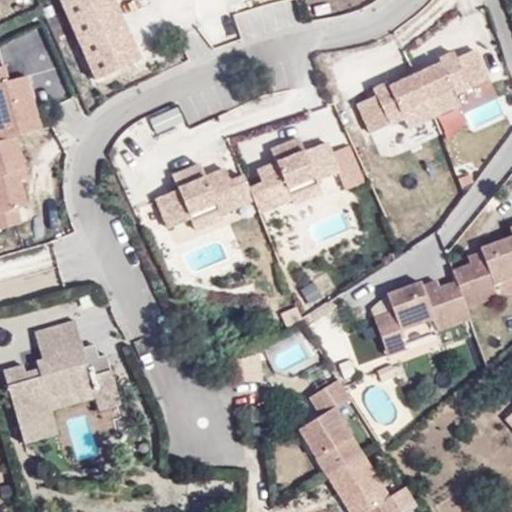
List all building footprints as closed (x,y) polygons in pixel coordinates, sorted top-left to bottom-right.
[(114,0),(59,0),(95,79),(140,58),(114,0)] [(440,64),(430,69),(415,76),(426,101),(451,89),(454,95),(487,80),(474,50),(455,59),(453,53),(438,60),(440,64)] [(0,137),(11,134),(37,127),(23,74),(5,79),(1,63),(0,63),(0,137)] [(427,64),(413,71),(415,76),(430,69),(427,64)] [(401,83),(415,76),(413,71),(398,77),(401,83)] [(371,133),(404,118),(402,112),(426,101),(415,76),(401,83),(390,88),(388,83),(373,90),(376,96),(358,104),(371,133)] [(451,89),(426,101),(429,107),(454,95),(451,89)] [(429,107),(426,101),(402,112),(404,118),(429,107)] [(183,120),(177,106),(150,118),(156,132),(183,120)] [(20,166),(11,134),(0,137),(0,224),(17,220),(13,206),(22,203),(15,177),(13,168),(20,166)] [(258,211),(291,197),(292,197),(287,186),(314,175),(316,180),(338,171),(326,140),(304,150),(299,151),(297,146),(301,145),(298,137),(270,149),(276,161),(256,169),(262,182),(248,187),(253,198),(258,211)] [(248,187),(243,175),(230,180),(225,167),(205,175),(200,162),(172,174),(175,182),(179,180),(181,185),(177,187),(155,196),(167,226),(189,217),(187,212),(214,201),(219,212),(220,211),(253,198),(248,187)] [(20,166),(13,168),(15,177),(23,175),(20,166)] [(292,202),(321,190),(316,180),(314,175),(287,186),(292,197),(291,197),(292,202)] [(432,188),(436,203),(455,198),(451,182),(432,188)] [(187,212),(189,217),(194,228),(222,216),(220,211),(219,212),(214,201),(187,212)] [(511,232),(511,233),(511,232),(511,239),(483,248),(485,255),(449,268),(452,279),(423,290),(420,282),(389,293),(395,314),(377,319),(387,349),(404,343),(399,327),(433,315),(437,327),(465,316),(462,305),(493,294),(491,287),(511,277),(511,232)] [(310,302),(322,294),(315,282),(302,290),(310,302)] [(92,374),(110,369),(105,353),(97,355),(85,358),(82,346),(74,318),(33,330),(41,357),(35,359),(37,367),(24,371),(22,363),(2,368),(23,442),(43,437),(36,413),(51,409),(47,397),(95,383),(92,374)] [(85,358),(97,355),(94,342),(82,346),(85,358)] [(235,380),(260,383),(255,356),(232,363),(235,380)] [(92,374),(95,383),(47,397),(51,409),(94,396),(98,409),(119,403),(110,369),(92,374)] [(303,440),(325,477),(359,456),(330,409),(347,399),(336,381),(307,399),(318,417),(306,425),(312,435),(303,440)] [(36,413),(43,437),(57,432),(51,409),(36,413)] [(312,435),(306,425),(296,431),(303,440),(312,435)] [(377,511),(406,511),(415,507),(403,489),(386,499),(359,456),(325,477),(347,511),(366,511),(375,507),(377,511)]
